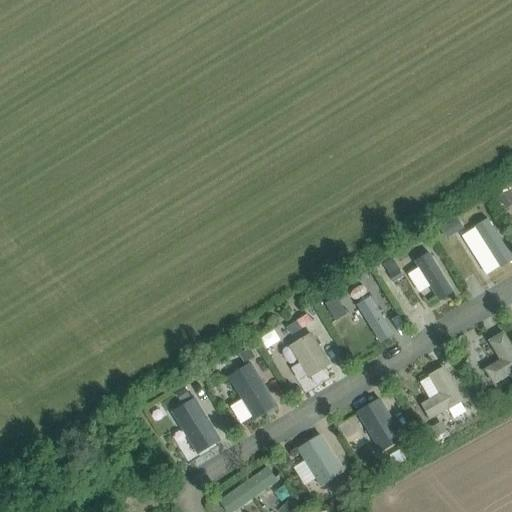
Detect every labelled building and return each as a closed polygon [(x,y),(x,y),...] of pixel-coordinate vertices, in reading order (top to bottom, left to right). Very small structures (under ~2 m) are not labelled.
[(419,266),(408,273),(425,299),(435,293),(440,301),(456,291),(430,251),(416,260),(419,266)] [(489,339),(499,360),(485,367),(494,384),(511,374),(511,340),(507,330),(489,339)] [(312,331),(289,344),(309,378),(332,364),(312,331)] [(254,419),(278,405),(252,362),(228,376),(254,419)] [(451,408),(455,415),(469,408),(445,365),(420,379),(430,399),(422,403),(430,419),(451,408)] [(179,444),(191,461),(224,438),(195,396),(170,413),(187,438),(179,444)] [(381,453),(406,439),(382,397),(357,410),(381,453)] [(305,460),(295,466),(305,485),(316,479),(320,486),(345,472),(323,433),(298,447),(305,460)] [(224,496),(235,511),(279,481),(268,466),(224,496)]
